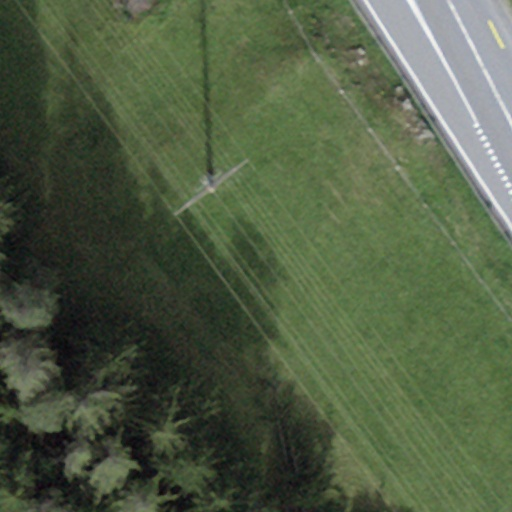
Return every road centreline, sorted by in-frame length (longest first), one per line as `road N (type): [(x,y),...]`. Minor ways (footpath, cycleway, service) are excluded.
road 1 (primary): [(389,0),(511,169)]
road 2 (primary): [(511,129),(446,0)]
